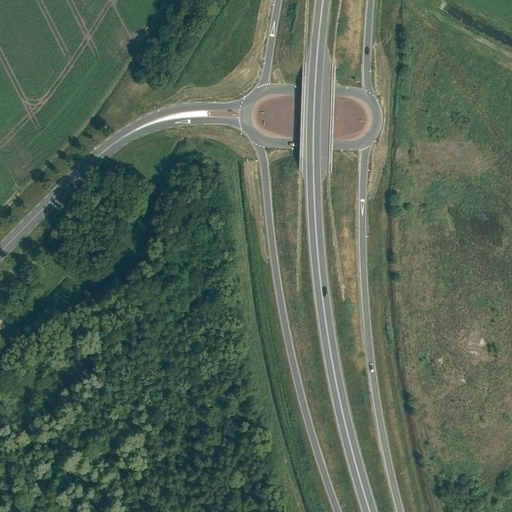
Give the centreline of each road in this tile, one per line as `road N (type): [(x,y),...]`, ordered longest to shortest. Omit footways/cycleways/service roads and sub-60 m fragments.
road 1 (trunk): [(369,511),(345,429),(318,270),(313,117),(322,0)]
road 2 (trunk): [(255,137),(285,328),(337,511)]
road 3 (trunk): [(400,511),(367,327),(366,141)]
road 4 (primary): [(0,253),(123,137)]
road 5 (primary): [(248,103),(172,110),(123,137)]
road 6 (primary): [(123,137),(181,122),(246,126)]
